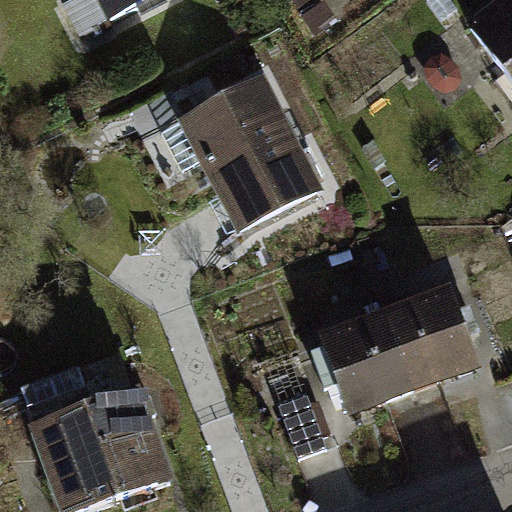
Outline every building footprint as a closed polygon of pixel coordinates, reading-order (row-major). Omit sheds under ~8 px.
[(97,0),(109,25),(163,0),(97,0)] [(511,0),(507,0),(468,30),(511,88),(511,0)] [(238,242),(321,202),(264,85),(181,125),(238,242)] [(457,294),(392,318),(419,389),(484,365),(457,294)] [(419,389),(392,318),(327,342),(353,414),(419,389)] [(26,436),(53,511),(102,511),(173,487),(139,395),(26,436)] [(306,398),(280,408),(302,461),(327,451),(306,398)]
